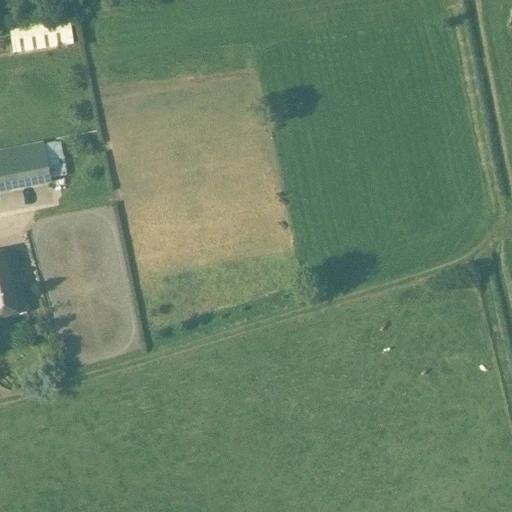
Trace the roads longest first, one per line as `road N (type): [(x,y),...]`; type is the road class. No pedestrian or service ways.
road 1 (track): [(0,402),(478,256),(495,229),(494,205),(453,0)]
road 2 (track): [(478,256),(511,396)]
